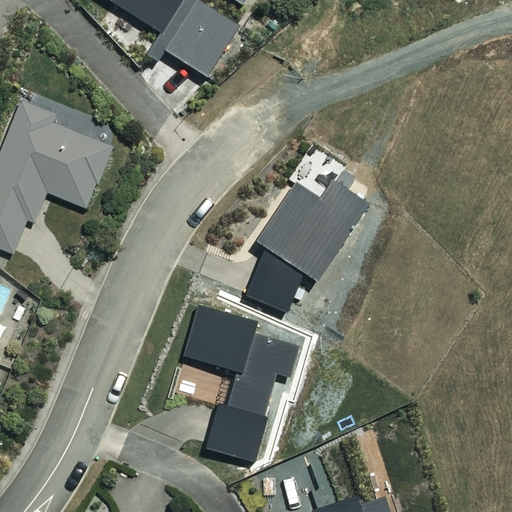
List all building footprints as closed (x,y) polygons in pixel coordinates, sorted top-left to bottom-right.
[(242,0),(110,0),(159,33),(153,43),(203,76),(237,26),(197,0),(232,0),(239,4),(242,0)] [(56,110),(24,97),(0,154),(0,247),(12,253),(26,217),(34,221),(46,192),(84,207),(109,146),(51,123),(56,110)] [(346,166),(313,147),(252,249),(265,257),(243,292),(281,315),(303,278),(315,285),(364,202),(335,184),(346,166)] [(238,180),(226,169),(204,193),(216,205),(238,180)] [(14,285),(0,278),(0,312),(2,314),(14,285)] [(256,322),(197,307),(184,356),(235,369),(226,404),(217,401),(205,449),(252,461),(275,372),(289,376),(296,346),(252,335),(256,322)] [(356,504),(353,495),(309,510),(309,511),(386,511),(380,496),(356,504)]
